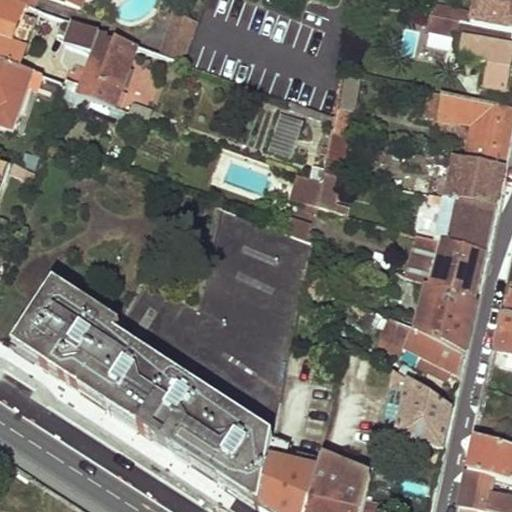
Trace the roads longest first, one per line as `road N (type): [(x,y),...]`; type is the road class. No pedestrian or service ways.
road 1 (residential): [(507,205),(440,511)]
road 2 (secondary): [(166,511),(0,401)]
